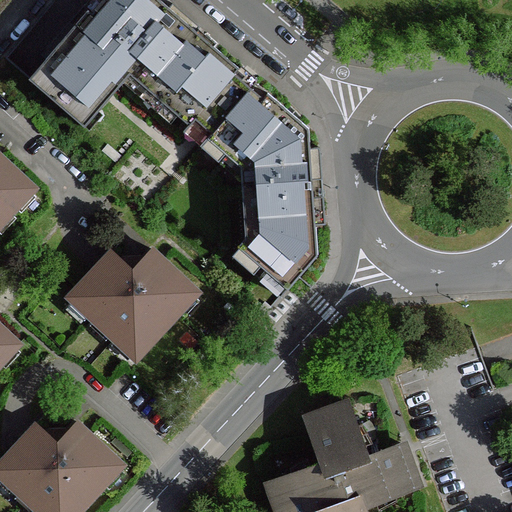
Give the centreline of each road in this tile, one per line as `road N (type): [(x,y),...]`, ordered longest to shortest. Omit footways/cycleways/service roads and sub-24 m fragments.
road 1 (tertiary): [(388,251),(143,511)]
road 2 (tertiary): [(238,0),(375,118)]
road 3 (tertiary): [(511,97),(485,83),(439,80),(410,89),(375,118)]
road 4 (tertiary): [(375,118),(359,151),(356,187),(366,222),(388,251)]
road 5 (tertiary): [(388,251),(443,276),(511,258)]
